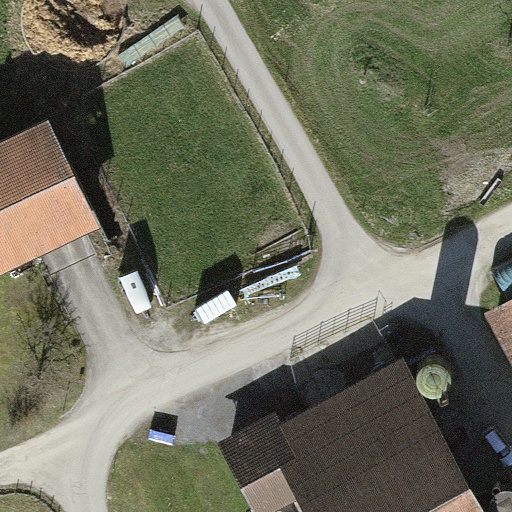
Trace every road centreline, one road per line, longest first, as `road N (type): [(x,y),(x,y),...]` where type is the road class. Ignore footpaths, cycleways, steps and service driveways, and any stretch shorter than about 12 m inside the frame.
road 1 (track): [(371,292),(48,451)]
road 2 (track): [(214,0),(371,292)]
road 3 (track): [(511,216),(371,292)]
